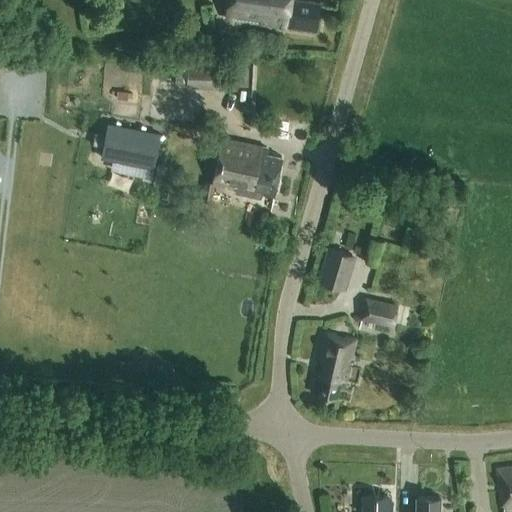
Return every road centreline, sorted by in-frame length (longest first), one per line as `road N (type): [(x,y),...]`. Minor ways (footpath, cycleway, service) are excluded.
road 1 (residential): [(374,0),(284,322),(285,431)]
road 2 (unclassified): [(511,439),(285,431)]
road 3 (unclassified): [(285,431),(80,413)]
